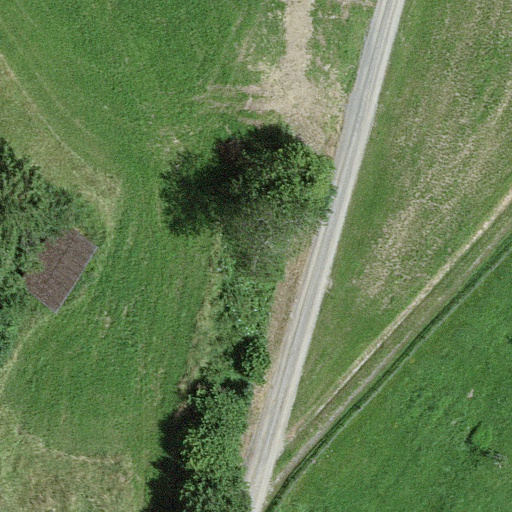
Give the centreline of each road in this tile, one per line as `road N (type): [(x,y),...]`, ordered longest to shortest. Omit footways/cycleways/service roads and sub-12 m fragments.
road 1 (track): [(386,0),(239,511)]
road 2 (track): [(511,203),(244,493)]
